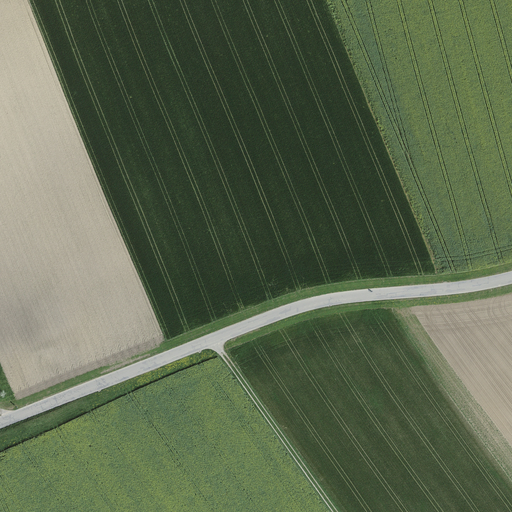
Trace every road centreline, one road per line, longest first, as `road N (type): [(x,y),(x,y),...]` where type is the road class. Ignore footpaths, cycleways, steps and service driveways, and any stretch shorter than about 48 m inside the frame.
road 1 (unclassified): [(0,422),(322,301),(511,277)]
road 2 (track): [(214,340),(331,511)]
